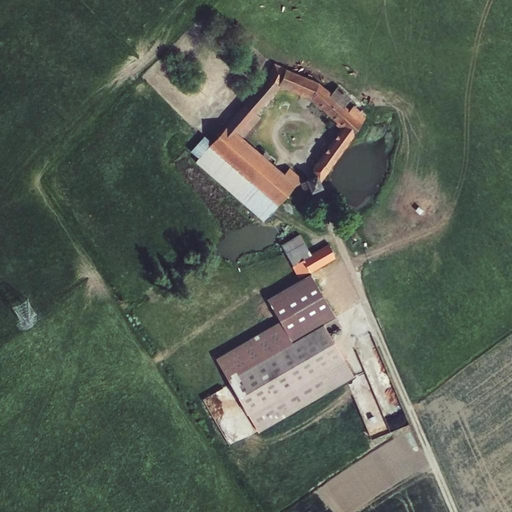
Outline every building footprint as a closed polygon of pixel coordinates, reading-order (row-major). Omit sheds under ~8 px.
[(319,84),(274,63),(268,76),(212,144),(209,147),(279,206),(296,187),(301,185),(303,190),(304,189),(304,190),(310,188),(312,195),(324,190),(321,183),(355,137),(354,136),(366,118),(363,116),(365,114),(362,111),(361,112),(354,106),(350,111),(346,107),(351,99),(338,87),(332,94),(319,84)] [(199,159),(212,144),(205,137),(191,152),(199,159)] [(264,223),(279,206),(209,147),(199,159),(196,163),(264,223)] [(281,246),(286,254),(305,243),(300,235),(281,246)] [(336,259),(329,244),(311,254),(305,243),(286,254),(300,278),(310,273),(311,274),(336,259)] [(267,300),(281,323),(216,360),(259,434),(354,378),(329,334),(342,327),(312,275),(267,300)]
